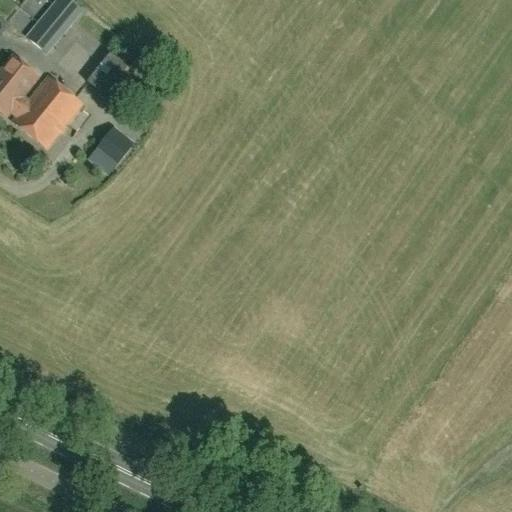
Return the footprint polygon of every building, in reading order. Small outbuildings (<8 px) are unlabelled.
[(46,55),(73,22),(54,7),(27,39),(46,55)] [(82,80),(100,60),(83,46),(65,66),(82,80)] [(142,80),(111,55),(88,84),(119,109),(142,80)] [(12,114),(17,118),(30,103),(24,98),(40,78),(15,58),(0,75),(0,112),(7,119),(12,114)] [(50,79),(30,103),(17,118),(13,124),(47,152),(84,108),(50,79)] [(120,134),(101,151),(116,168),(135,151),(120,134)]
